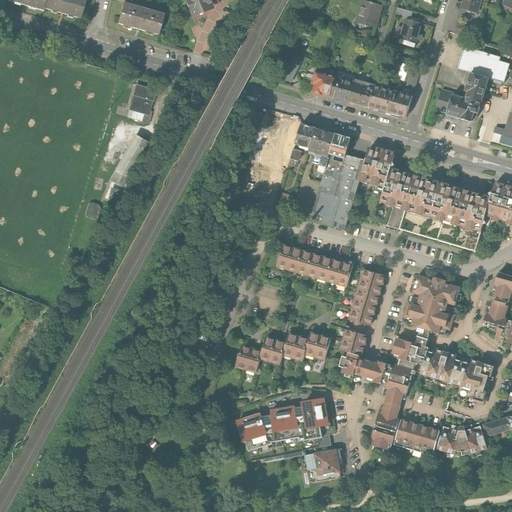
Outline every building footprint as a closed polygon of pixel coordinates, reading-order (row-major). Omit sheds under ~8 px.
[(45,0),(6,0),(6,1),(42,11),(43,9),(45,0)] [(45,0),(43,9),(80,20),(85,0),(45,0)] [(185,0),(193,17),(204,13),(210,5),(208,0),(185,0)] [(463,0),(462,6),(470,8),(470,11),(477,13),(481,0),(463,0)] [(382,6),(363,1),(356,23),(375,29),(382,6)] [(129,5),(124,4),(119,23),(158,35),(164,15),(129,5)] [(412,13),(397,8),(395,14),(411,18),(412,13)] [(422,24),(406,19),(399,43),(415,48),(422,24)] [(471,26),(458,22),(455,35),(468,39),(471,26)] [(373,37),(363,33),(361,38),(372,42),(373,37)] [(501,58),(464,47),(458,70),(471,74),(488,79),(504,84),(510,65),(500,61),(501,58)] [(301,63),(292,58),(282,80),(291,84),(301,63)] [(419,73),(408,70),(402,94),(412,97),(419,73)] [(336,78),(316,72),(312,84),(316,85),(313,94),(322,96),(323,95),(330,97),(336,78)] [(479,108),(488,79),(471,74),(465,92),(468,93),(466,100),(453,97),(454,95),(442,91),(436,110),(447,114),(446,116),(450,117),(471,123),(473,117),(477,118),(480,108),(479,108)] [(355,83),(336,78),(330,97),(349,102),(355,83)] [(366,87),(355,83),(349,102),(368,108),(375,86),(367,84),(366,87)] [(134,97),(127,118),(148,125),(150,116),(148,116),(151,102),(153,103),(156,91),(135,85),(132,96),(134,97)] [(402,94),(375,86),(368,108),(407,119),(412,97),(402,94)] [(496,128),(494,134),(511,139),(511,112),(506,131),(496,128)] [(263,115),(256,113),(253,124),(259,126),(266,129),(270,117),(263,115)] [(301,125),(295,145),(290,160),(298,163),(301,153),(300,153),(301,147),(310,149),(315,130),(301,125)] [(335,135),(315,130),(310,149),(309,152),(329,158),(329,155),(335,135)] [(350,139),(335,135),(329,155),(344,160),(346,155),(350,139)] [(135,137),(114,172),(126,179),(146,143),(135,137)] [(397,157),(392,156),(393,153),(387,152),(386,154),(384,154),(382,153),(383,150),(377,149),(376,151),(369,149),(365,161),(359,182),(384,189),(391,169),(394,170),(397,157)] [(365,161),(346,155),(344,160),(329,155),(329,158),(319,191),(343,198),(354,201),(359,182),(365,161)] [(396,171),(394,170),(391,169),(384,189),(380,202),(388,204),(387,207),(393,208),(394,206),(400,207),(481,233),(485,219),(489,201),(488,200),(488,198),(483,196),(482,199),(480,198),(477,197),(478,195),(472,193),(459,189),(453,187),(452,190),(450,189),(448,188),(449,186),(443,184),(442,187),(440,186),(437,185),(438,183),(433,181),(432,184),(430,183),(428,183),(428,180),(409,174),(403,173),(402,175),(398,174),(399,171),(396,171)] [(497,184),(496,186),(494,186),(489,201),(485,219),(511,226),(511,221),(511,218),(511,190),(511,191),(511,190),(511,188),(507,187),(506,189),(504,189),(502,188),(503,186),(497,184)] [(343,198),(319,191),(311,220),(335,228),(343,198)] [(294,196),(281,192),(276,206),(289,210),(294,196)] [(354,201),(343,198),(335,228),(345,231),(354,201)] [(353,268),(283,246),(277,266),(347,287),(353,268)] [(385,276),(365,270),(350,321),(355,322),(365,325),(370,327),(385,276)] [(511,290),(511,278),(498,275),(495,285),(498,286),(496,294),(498,294),(508,297),(509,298),(511,290)] [(429,336),(430,333),(432,334),(432,333),(447,338),(455,310),(446,307),(447,304),(455,306),(459,291),(461,292),(462,288),(419,276),(414,293),(422,296),(421,300),(411,297),(403,324),(418,329),(417,330),(420,330),(419,333),(418,337),(428,340),(429,336)] [(508,297),(498,294),(496,301),(493,308),(492,308),(490,316),(486,315),(483,325),(489,327),(489,326),(498,328),(496,337),(497,340),(502,341),(508,321),(503,319),(505,312),(504,312),(506,304),(508,297)] [(511,322),(508,321),(502,341),(511,344),(511,322)] [(362,335),(365,325),(355,322),(352,332),(362,335)] [(367,336),(362,335),(352,332),(347,330),(341,351),(349,353),(359,356),(361,357),(363,351),(366,342),(367,336)] [(316,335),(310,333),(309,340),(304,355),(324,361),(331,339),(324,337),(316,335)] [(294,336),(288,334),(286,343),(282,356),(302,362),(304,355),(309,340),(301,338),(294,336)] [(271,339),(266,337),(262,351),(259,359),(280,365),(282,356),(286,343),(278,341),(271,339)] [(397,342),(396,341),(393,352),(394,352),(394,354),(401,356),(398,366),(416,372),(421,374),(427,352),(428,348),(426,347),(428,340),(418,337),(416,342),(417,342),(416,344),(405,341),(405,343),(397,340),(397,342)] [(247,346),(242,345),(236,367),(256,373),(259,359),(262,351),(256,349),(247,346)] [(435,354),(427,352),(421,374),(473,389),(470,399),(484,403),(494,368),(471,361),(470,364),(455,360),(456,356),(436,350),(435,354)] [(353,377),(354,373),(358,360),(359,356),(349,353),(347,358),(342,357),(339,367),(344,369),(342,374),(353,377)] [(366,376),(375,379),(379,366),(369,364),(358,360),(354,373),(366,376)] [(380,362),(379,366),(375,379),(374,383),(385,386),(385,384),(387,385),(388,382),(392,368),(390,367),(391,366),(380,362)] [(398,366),(393,365),(392,368),(388,382),(409,388),(410,383),(408,383),(409,381),(411,382),(413,374),(415,375),(416,372),(398,366)] [(409,388),(388,382),(387,385),(386,388),(390,389),(388,397),(389,397),(388,400),(387,403),(398,406),(399,403),(400,400),(401,400),(403,393),(407,394),(409,388)] [(261,415),(237,422),(243,443),(246,443),(249,452),(272,445),(272,443),(299,438),(300,442),(322,438),(320,427),(328,425),(323,399),(304,403),(304,407),(295,409),(295,407),(270,412),(271,416),(262,417),(261,415)] [(398,406),(387,403),(386,409),(384,408),(382,416),(378,415),(372,438),(375,439),(373,446),(386,450),(389,443),(392,444),(394,438),(397,426),(399,421),(395,420),(397,412),(396,412),(398,406)] [(511,416),(507,418),(494,422),(483,425),(487,437),(510,430),(511,429),(511,416)] [(440,432),(401,420),(399,427),(396,439),(394,445),(433,457),(436,446),(439,434),(440,432)] [(448,431),(443,430),(441,435),(438,447),(437,449),(445,451),(443,456),(451,458),(453,454),(462,456),(472,453),(473,458),(481,456),(479,451),(487,448),(481,429),(476,431),(475,428),(473,429),(472,425),(463,428),(460,428),(452,426),(451,429),(448,428),(448,431)] [(340,450),(314,454),(318,476),(340,472),(338,464),(342,464),(340,450)]
